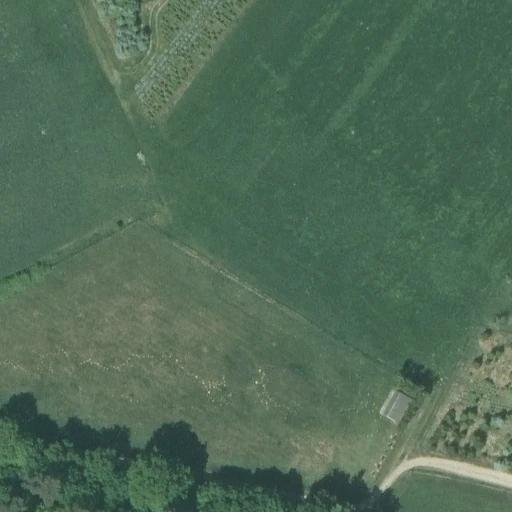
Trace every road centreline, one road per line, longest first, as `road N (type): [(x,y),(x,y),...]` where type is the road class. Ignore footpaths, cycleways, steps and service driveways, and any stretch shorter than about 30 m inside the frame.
road 1 (track): [(153,155),(196,238),(436,387),(399,470)]
road 2 (track): [(153,155),(77,0)]
road 3 (track): [(511,484),(412,464),(399,470),(374,511)]
